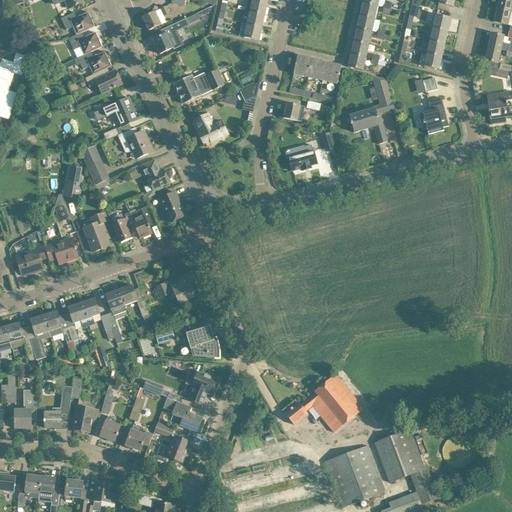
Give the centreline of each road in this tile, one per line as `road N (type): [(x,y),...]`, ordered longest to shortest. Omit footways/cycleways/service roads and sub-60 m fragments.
road 1 (residential): [(195,489),(244,343),(203,229)]
road 2 (residential): [(0,309),(203,229)]
road 3 (residential): [(216,202),(187,167),(110,14)]
road 4 (residential): [(274,210),(259,145),(262,103),(290,0)]
road 5 (residential): [(477,153),(274,210)]
road 6 (residential): [(0,451),(86,455),(195,489)]
road 7 (residential): [(477,153),(459,80),(478,0)]
